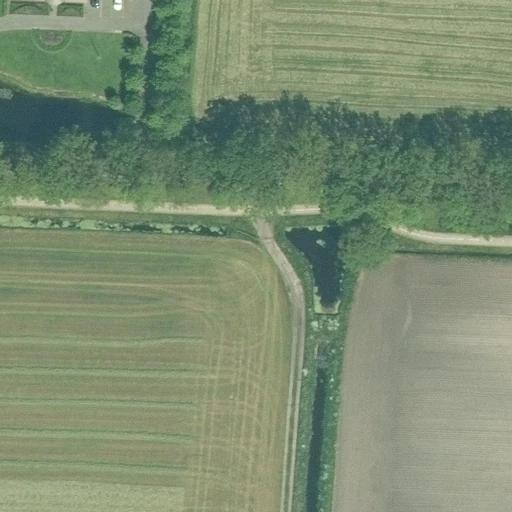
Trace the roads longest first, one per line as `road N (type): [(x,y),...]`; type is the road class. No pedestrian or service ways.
road 1 (tertiary): [(511,188),(0,165)]
road 2 (track): [(248,176),(265,241),(297,296),(285,511)]
